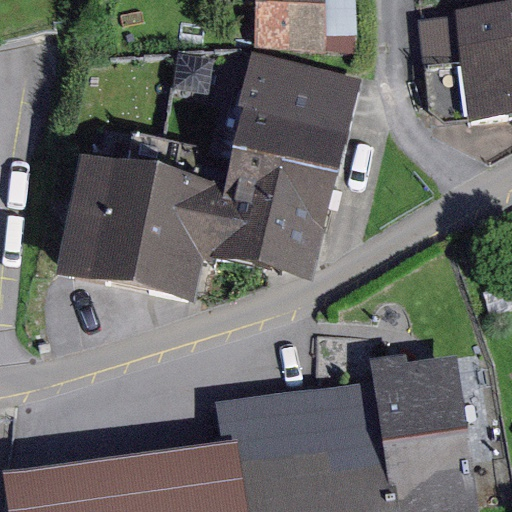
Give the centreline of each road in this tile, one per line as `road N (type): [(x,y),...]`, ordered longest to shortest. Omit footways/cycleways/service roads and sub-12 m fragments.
road 1 (residential): [(474,204),(284,312),(0,385)]
road 2 (residential): [(390,0),(389,48),(408,136),(474,204)]
